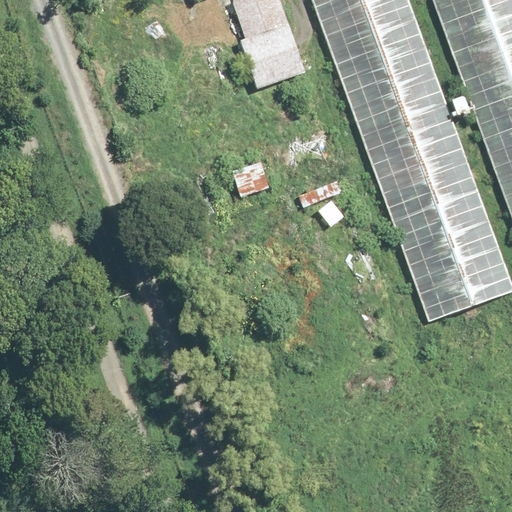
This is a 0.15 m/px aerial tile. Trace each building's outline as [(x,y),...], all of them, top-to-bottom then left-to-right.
[(244,40),(261,90),(311,72),(285,0),(238,0),(235,1),(249,38),(244,40)] [(511,271),(413,0),(313,0),(430,321),(511,291),(511,271)] [(511,0),(427,0),(511,223),(511,0)] [(265,161),(237,169),(245,198),(273,190),(265,161)] [(340,178),(298,198),(304,210),(345,191),(340,178)] [(337,199),(320,211),(333,229),(350,217),(337,199)]
